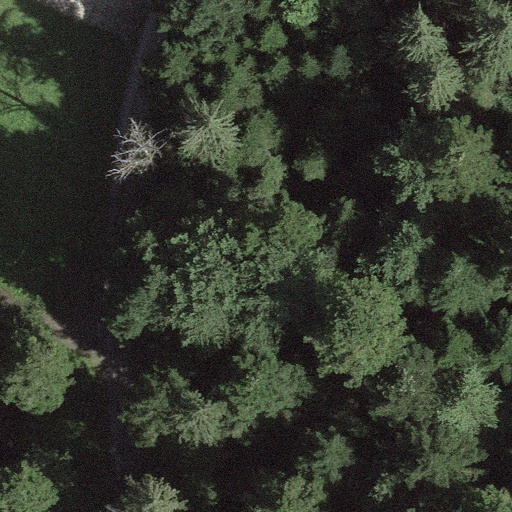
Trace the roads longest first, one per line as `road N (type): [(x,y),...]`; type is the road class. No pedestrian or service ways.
road 1 (track): [(151,0),(115,110),(124,511)]
road 2 (track): [(266,511),(230,502),(123,446),(32,302),(0,276)]
